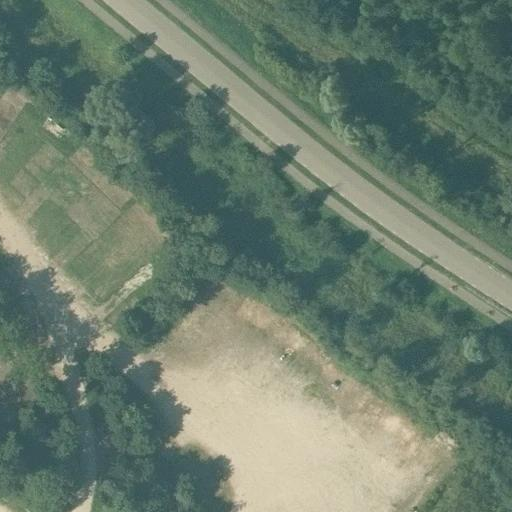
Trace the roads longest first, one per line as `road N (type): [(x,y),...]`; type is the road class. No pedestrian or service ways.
road 1 (unclassified): [(511,302),(336,179),(118,0)]
road 2 (track): [(0,220),(31,270),(90,428),(86,492),(76,511)]
